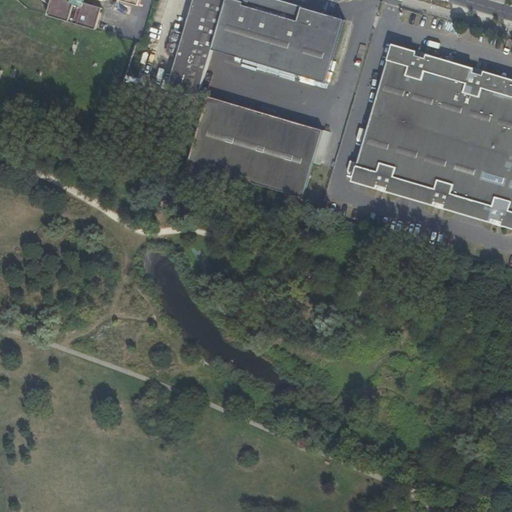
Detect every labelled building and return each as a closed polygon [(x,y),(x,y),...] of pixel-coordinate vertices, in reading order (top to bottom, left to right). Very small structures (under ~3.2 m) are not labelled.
[(45,0),(50,3),(48,13),(49,13),(53,0),(45,0)] [(53,0),(49,13),(97,28),(103,6),(86,1),(85,0),(128,0),(139,3),(140,0),(53,0)] [(194,0),(191,11),(169,85),(200,94),(212,57),(214,48),(228,0),(194,0)] [(228,0),(214,48),(253,59),(337,85),(357,20),(301,4),(287,0),(228,0)] [(419,50),(394,43),(368,133),(354,178),(379,185),(380,183),(389,185),(388,188),(436,202),(437,200),(446,203),(446,205),(494,219),(495,217),(503,220),(503,222),(511,224),(511,78),(486,71),(485,74),(476,71),(476,68),(429,53),(428,56),(418,53),(419,50)] [(243,61),(241,67),(251,70),(253,63),(243,61)] [(323,128),(209,96),(189,163),(304,196),(323,128)]
